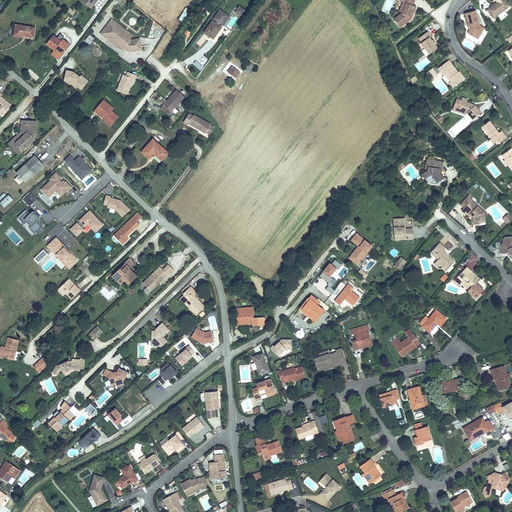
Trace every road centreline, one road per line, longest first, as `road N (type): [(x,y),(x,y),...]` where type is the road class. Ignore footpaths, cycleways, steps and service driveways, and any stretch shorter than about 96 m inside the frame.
road 1 (track): [(15,511),(39,482),(130,434),(227,363)]
road 2 (residential): [(356,386),(429,484),(511,442)]
road 3 (residential): [(159,219),(38,339)]
road 4 (residential): [(112,172),(0,63)]
road 5 (residential): [(227,349),(208,261),(159,219)]
road 6 (residential): [(233,426),(356,386)]
road 7 (residential): [(511,102),(458,49),(451,23),(461,0)]
road 8 (residential): [(153,511),(151,492),(160,480),(234,436)]
